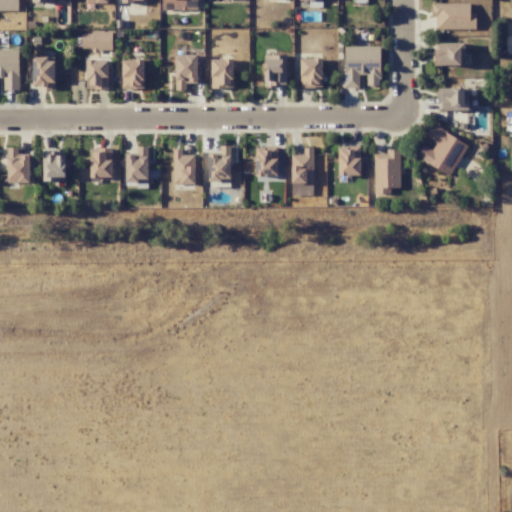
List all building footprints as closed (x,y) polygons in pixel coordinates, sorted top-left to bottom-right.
[(0,0),(0,10),(18,10),(17,0),(0,0)] [(196,0),(160,0),(161,9),(197,10),(196,0)] [(435,29),(475,29),(475,13),(469,13),(469,4),(431,3),(431,16),(435,16),(435,29)] [(112,33),(82,32),(81,48),(92,48),(92,50),(112,51),(112,33)] [(464,65),(464,43),(433,42),(433,65),(464,65)] [(379,46),(343,47),(344,88),(359,88),(359,75),(366,74),(366,86),(380,85),(379,46)] [(3,90),(19,90),(19,49),(0,49),(0,76),(3,77),(3,90)] [(197,56),(175,55),(174,90),(186,90),(186,82),(196,83),(197,56)] [(263,56),(264,86),(286,86),(286,56),(263,56)] [(54,58),(31,59),(32,88),(54,87),(54,58)] [(107,90),(109,58),(86,58),(85,89),(107,90)] [(321,58),(299,59),(300,88),(322,87),(321,58)] [(143,88),(143,59),(121,60),(121,89),(143,88)] [(211,88),(233,88),(232,59),(210,59),(211,88)] [(466,89),(438,88),(438,110),(466,110),(466,89)] [(467,145),(433,125),(425,137),(436,143),(432,150),(422,144),(415,156),(450,176),(467,145)] [(125,182),(147,182),(148,147),(137,146),(137,154),(126,154),(125,182)] [(208,181),(230,182),(230,146),(219,146),(219,154),(209,154),(208,181)] [(338,176),(360,175),(359,146),(337,147),(338,176)] [(29,155),(17,155),(18,148),(7,147),(6,183),(29,183),(29,155)] [(291,183),(313,183),(312,147),(303,148),(303,154),(290,154),(291,183)] [(194,184),(194,155),(182,155),(182,149),(172,149),(173,184),(194,184)] [(373,154),(374,194),(390,193),(390,188),(399,187),(399,149),(386,149),(386,154),(373,154)] [(64,181),(65,151),(43,150),(42,181),(64,181)]
